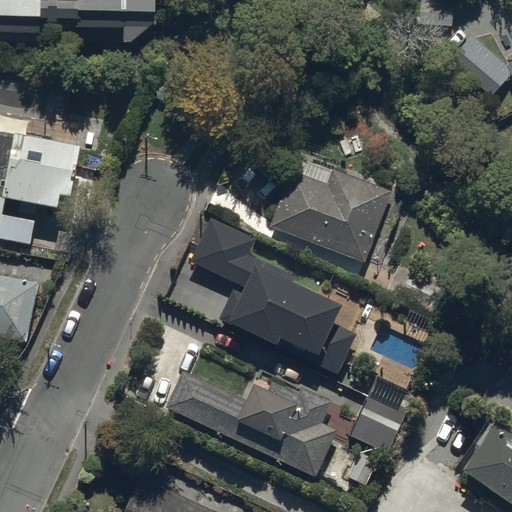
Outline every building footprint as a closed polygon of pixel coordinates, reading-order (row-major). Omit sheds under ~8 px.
[(0,0),(0,30),(36,31),(37,16),(47,16),(47,21),(56,21),(56,18),(73,18),(73,29),(78,29),(78,44),(125,44),(151,20),(151,0),(0,0)] [(450,25),(450,0),(418,0),(418,25),(450,25)] [(511,59),(505,62),(468,33),(445,58),(490,96),(509,73),(511,80),(511,59)] [(0,238),(25,244),(31,218),(7,213),(10,199),(51,208),(55,192),(65,194),(76,145),(0,128),(0,238)] [(290,169),(267,223),(361,263),(391,193),(330,168),(324,183),(290,169)] [(395,264),(381,294),(446,323),(461,290),(419,271),(418,274),(395,264)] [(0,274),(0,337),(23,343),(35,282),(0,274)] [(181,368),(164,405),(314,478),(337,431),(319,422),(330,399),(300,385),(296,392),(268,379),(264,388),(250,381),(242,397),(181,368)] [(511,434),(492,420),(459,468),(511,504),(511,434)] [(217,511),(137,474),(119,511),(217,511)]
